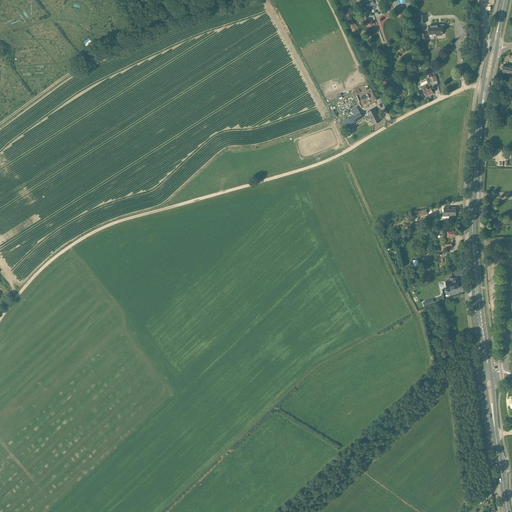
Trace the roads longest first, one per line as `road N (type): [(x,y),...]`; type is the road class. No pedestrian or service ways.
road 1 (unclassified): [(0,318),(39,270),(96,230),(318,163),(485,84)]
road 2 (primary): [(507,511),(471,240),(485,84)]
road 3 (track): [(0,124),(99,57),(244,0)]
